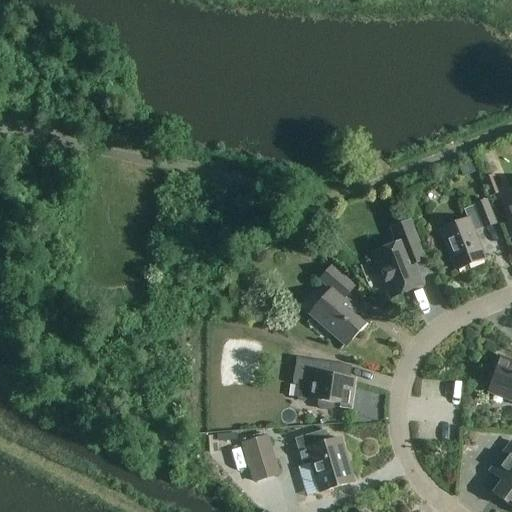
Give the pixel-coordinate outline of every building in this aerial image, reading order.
[(471,164),(460,170),(463,178),(475,173),(471,164)] [(495,176),(484,180),(490,197),(501,193),(495,176)] [(511,191),(500,196),(511,225),(511,191)] [(483,231),(497,226),(487,200),(473,206),(483,231)] [(455,271),(483,260),(467,220),(440,231),(455,271)] [(410,222),(407,223),(391,230),(397,246),(374,254),(391,297),(419,286),(412,269),(427,263),(410,222)] [(342,347),(365,321),(341,300),(353,286),(332,268),(319,283),(330,293),(309,317),(342,347)] [(349,406),(353,380),(324,376),(326,363),(296,359),(292,385),(299,386),(298,399),(299,401),(302,402),(305,400),(318,402),(318,406),(320,410),(329,411),(333,408),(333,404),(349,406)] [(511,364),(501,360),(489,395),(511,404),(511,364)] [(328,443),(324,430),(294,440),(302,467),(310,464),(319,493),(348,484),(340,459),(345,457),(339,439),(328,443)] [(254,485),(281,477),(269,437),(242,445),(254,485)] [(511,443),(511,442),(488,474),(501,484),(493,494),(511,508),(511,443)]
